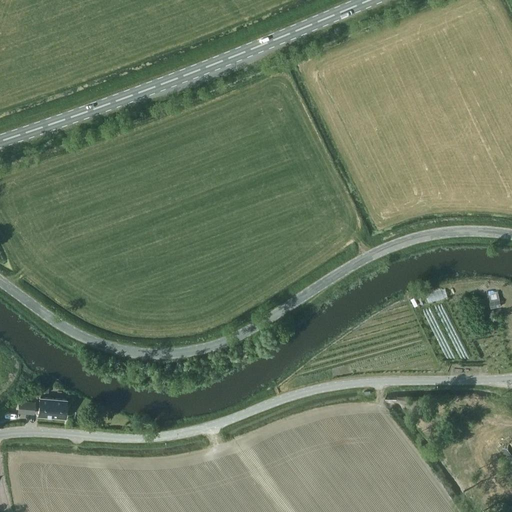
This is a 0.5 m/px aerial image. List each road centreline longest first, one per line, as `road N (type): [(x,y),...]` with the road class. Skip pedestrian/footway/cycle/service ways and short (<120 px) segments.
road 1 (tertiary): [(0,281),(87,339),(132,352),(176,352),(266,320),(389,245),(451,230),(511,233)]
road 2 (unclassified): [(0,434),(176,435),(341,384),(511,377)]
road 3 (primary): [(0,140),(366,0)]
